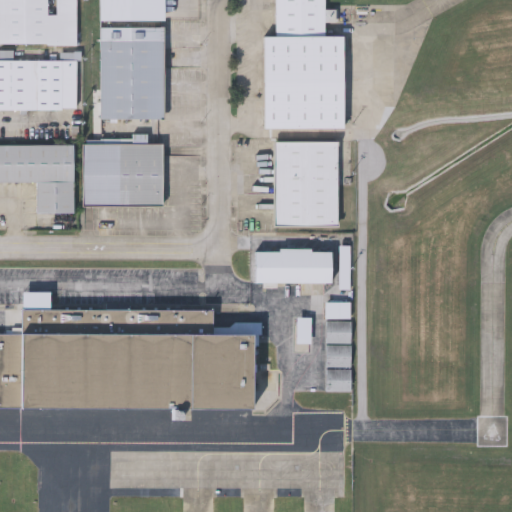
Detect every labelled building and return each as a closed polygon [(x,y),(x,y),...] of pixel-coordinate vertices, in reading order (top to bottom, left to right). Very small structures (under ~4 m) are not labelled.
[(0,41),(0,0),(76,0),(76,41),(0,41)] [(96,0),(97,19),(162,18),(161,0),(96,0)] [(273,0),(273,33),(327,33),(327,0),(273,0)] [(97,117),(98,25),(163,26),(162,117),(97,117)] [(263,33),(263,127),(345,126),(345,33),(327,33),(273,33),(263,33)] [(0,106),(0,57),(76,57),(76,106),(0,106)] [(273,139),(274,223),(339,222),(338,139),(273,139)] [(82,140),(82,203),(162,204),(162,141),(82,140)] [(0,143),(0,179),(33,179),(33,211),(72,210),(72,143),(0,143)] [(254,252),(254,283),(331,283),(331,253),(254,252)] [(324,316),(324,300),(348,301),(348,316),(324,316)] [(0,408),(0,334),(23,334),(24,309),(222,311),(222,335),(265,336),(264,411),(0,408)] [(323,340),(324,318),(348,318),(347,340),(323,340)] [(323,364),(323,342),(347,343),(347,365),(323,364)] [(323,389),(323,367),(347,367),(347,389),(323,389)]
